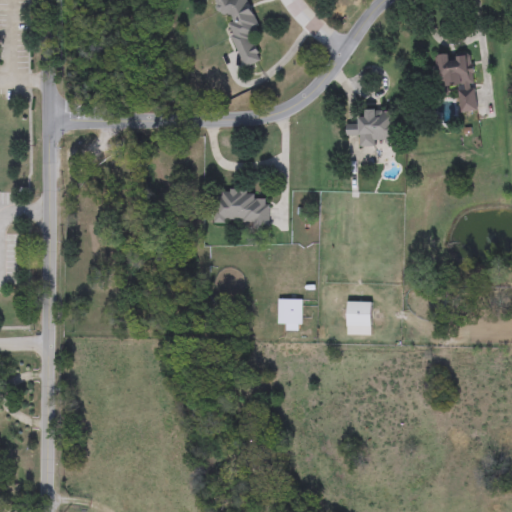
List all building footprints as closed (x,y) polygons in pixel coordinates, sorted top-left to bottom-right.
[(244,67),(224,17),(221,18),(213,0),(248,0),(260,29),(251,33),(262,60),(244,67)] [(432,66),(439,65),(438,57),(471,53),(477,110),(461,112),(458,86),(448,87),(449,95),(435,97),(432,66)] [(392,110),(392,137),(382,137),(382,147),(358,146),(358,137),(346,136),(347,125),(356,125),(356,118),(366,119),(366,109),(392,110)] [(223,198),(223,189),(251,190),(251,199),(270,199),(270,225),(213,224),(214,198),(223,198)] [(303,330),(277,330),(277,300),(303,300),(303,330)] [(347,335),(347,302),(373,302),(373,335),(347,335)]
